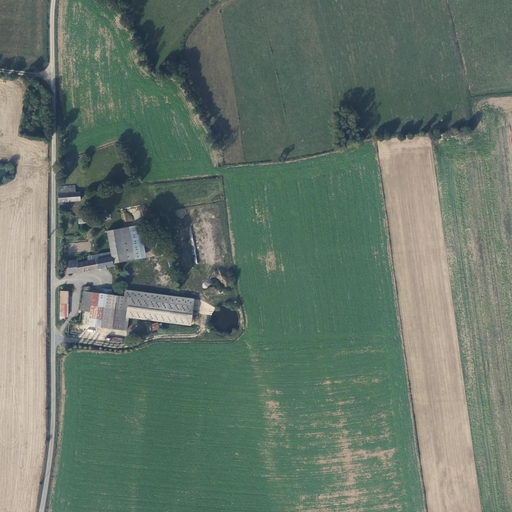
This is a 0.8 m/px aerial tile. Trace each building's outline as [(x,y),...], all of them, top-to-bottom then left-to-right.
[(59,186),(58,202),(80,201),(79,191),(76,192),(75,185),(59,186)] [(142,227),(129,228),(134,260),(146,259),(142,227)] [(111,257),(113,265),(134,260),(129,228),(107,231),(111,257)] [(157,257),(165,256),(161,237),(154,238),(157,257)] [(78,263),(77,259),(69,261),(69,266),(71,273),(113,265),(111,257),(78,263)] [(79,324),(88,325),(94,293),(89,292),(90,288),(85,287),(79,324)] [(61,290),(60,315),(65,316),(67,316),(69,290),(61,290)] [(105,294),(94,293),(88,325),(100,327),(105,294)] [(105,294),(100,327),(121,330),(122,318),(108,313),(118,296),(105,294)] [(108,313),(122,318),(125,297),(118,296),(108,313)] [(163,328),(160,317),(157,317),(158,322),(151,324),(152,330),(163,328)]
